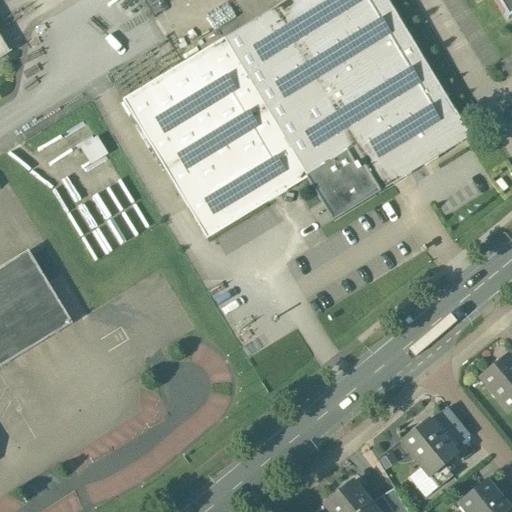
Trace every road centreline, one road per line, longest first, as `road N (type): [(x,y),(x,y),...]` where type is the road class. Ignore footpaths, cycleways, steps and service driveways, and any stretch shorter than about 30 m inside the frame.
road 1 (secondary): [(203,511),(408,342)]
road 2 (residential): [(408,342),(511,470)]
road 3 (unclassified): [(0,122),(137,39)]
road 4 (secondary): [(408,342),(511,257)]
